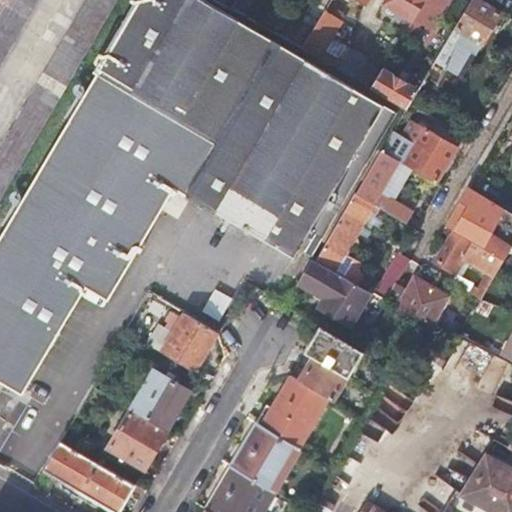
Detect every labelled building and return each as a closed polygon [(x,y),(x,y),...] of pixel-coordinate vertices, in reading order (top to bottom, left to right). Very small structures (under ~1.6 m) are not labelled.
[(8,0),(0,15),(0,63),(36,0),(8,0)] [(0,201),(117,0),(86,0),(0,148),(0,201)] [(394,115),(203,0),(135,0),(94,69),(99,72),(0,236),(0,378),(18,390),(83,283),(105,296),(172,185),(293,257),(297,249),(309,256),(394,115)] [(238,0),(233,9),(303,49),(327,9),(332,0),(312,0),(296,27),(266,9),(263,12),(256,7),(260,0),(238,0)] [(413,20),(424,0),(386,0),(383,4),(412,21),(413,20)] [(447,0),(428,0),(416,21),(413,20),(412,21),(409,27),(414,30),(419,23),(430,29),(447,0)] [(470,3),(465,0),(457,0),(447,18),(458,24),(470,3)] [(484,43),(502,13),(480,0),(471,0),(470,3),(458,24),(456,27),(484,43)] [(334,69),(343,54),(335,49),(331,57),(323,52),(341,23),(330,16),(333,12),(327,9),(303,49),(334,69)] [(476,126),(503,81),(476,65),(449,110),(476,126)] [(380,76),(364,66),(356,80),(372,89),(380,76)] [(418,90),(383,70),(380,76),(372,89),(406,110),(418,90)] [(457,147),(402,117),(391,137),(400,142),(403,137),(416,145),(406,164),(438,182),(457,147)] [(398,161),(381,151),(357,195),(407,221),(413,211),(380,192),(398,161)] [(511,211),(470,187),(462,201),(470,206),(456,229),(476,241),(474,243),(504,262),(510,252),(511,250),(490,237),(499,223),(511,231),(511,211)] [(353,202),(315,262),(336,273),(370,212),(353,202)] [(474,243),(453,231),(436,260),(457,272),(464,259),(488,273),(475,294),(482,298),(504,262),(474,243)] [(411,259),(401,253),(376,295),(387,300),(394,285),(411,259)] [(312,260),(298,284),(325,299),(320,306),(352,325),(371,292),(336,273),(315,262),(312,260)] [(394,285),(387,300),(432,324),(447,295),(415,279),(408,293),(394,285)] [(207,309),(224,316),(234,294),(217,286),(207,309)] [(217,333),(180,312),(158,349),(196,370),(217,333)] [(304,354),(313,359),(347,378),(350,378),(364,352),(320,327),(304,354)] [(511,338),(503,358),(511,362),(511,338)] [(313,359),(300,382),(328,398),(334,401),(347,378),(313,359)] [(164,376),(152,369),(131,408),(167,429),(188,390),(173,380),(175,375),(167,372),(164,376)] [(291,377),(261,426),(299,448),(328,398),(300,382),(291,377)] [(144,469),(167,429),(131,408),(109,447),(144,469)] [(256,423),(231,466),(274,493),(300,449),(299,448),(261,426),(256,423)] [(43,469),(60,479),(60,483),(62,486),(93,504),(97,506),(100,503),(116,511),(134,485),(59,442),(43,469)] [(463,494),(486,453),(474,447),(450,486),(455,489),(463,494)] [(494,511),(511,511),(511,467),(486,453),(463,494),(494,511)] [(231,466),(205,509),(209,511),(263,511),(274,493),(231,466)] [(385,511),(366,500),(358,511),(385,511)]
